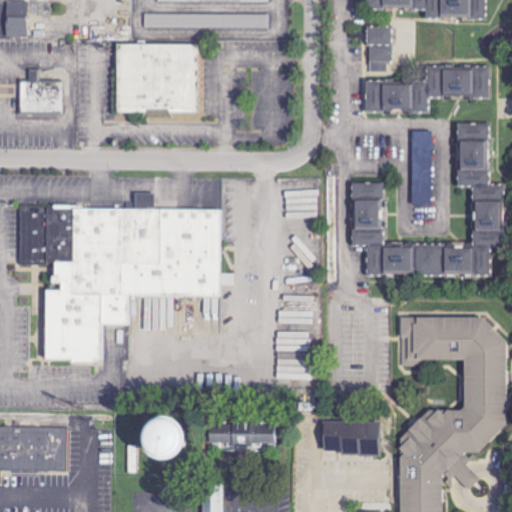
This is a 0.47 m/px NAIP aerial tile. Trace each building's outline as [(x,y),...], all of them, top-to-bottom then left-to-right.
[(364,0),(365,10),(425,10),(425,19),(484,19),(483,0),(364,0)] [(7,3),(6,38),(28,38),(28,3),(7,3)] [(269,15),(146,14),(146,28),(269,29),(269,15)] [(391,62),(392,28),(367,27),(367,47),(371,47),(370,68),(382,68),(382,62),(391,62)] [(198,113),(197,45),(116,46),(116,113),(198,113)] [(366,82),(365,113),(426,113),(426,98),(491,99),(491,71),(441,70),(441,68),(426,68),(426,83),(366,82)] [(20,114),(63,114),(63,82),(41,81),(41,71),(29,70),(29,83),(20,83),(20,114)] [(383,247),(383,184),(352,185),(352,247),(367,247),(367,277),(491,276),(490,248),(503,248),(503,186),(487,186),(486,125),(457,126),(458,188),(472,188),(473,250),(443,251),(443,246),(383,247)] [(413,206),(433,206),(432,132),(412,132),(413,206)] [(18,204),(46,204),(46,206),(133,207),(133,192),(153,192),(152,208),(218,208),(217,293),(127,294),(127,323),(100,322),(99,358),(94,358),(94,361),(70,361),(70,357),(44,357),(45,288),(59,289),(60,281),(52,280),(53,261),(45,261),(45,263),(17,263),(18,204)] [(402,364),(463,364),(463,410),(425,410),(424,419),(417,419),(406,429),(412,434),(401,445),(399,511),(443,511),(444,473),(451,481),(456,476),(469,489),(478,481),(478,452),(505,427),(506,346),(482,320),(403,319),(402,364)] [(322,435),(322,451),(341,451),(341,455),(380,455),(380,421),(332,422),(332,435),(322,435)] [(0,468),(69,471),(70,428),(0,425),(0,468)] [(225,450),(277,451),(277,430),(207,429),(206,443),(225,443),(225,450)] [(223,511),(223,484),(202,484),(202,511),(223,511)]
